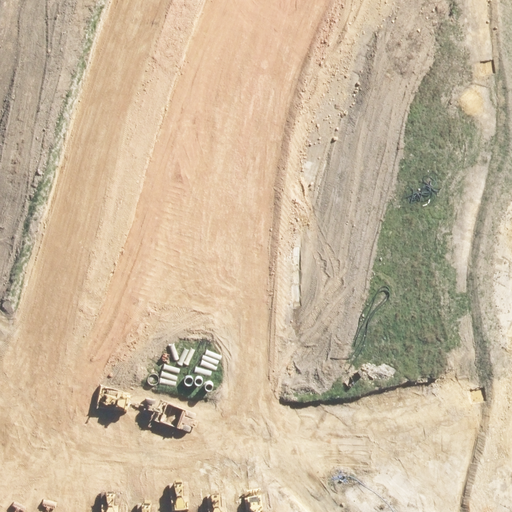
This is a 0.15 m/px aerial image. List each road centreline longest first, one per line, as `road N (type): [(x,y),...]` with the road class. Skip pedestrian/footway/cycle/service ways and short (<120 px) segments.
road 1 (unknown): [(103,0),(218,95),(236,172),(187,456)]
road 2 (unknown): [(323,511),(187,456),(0,430)]
road 3 (unknown): [(224,215),(511,276)]
